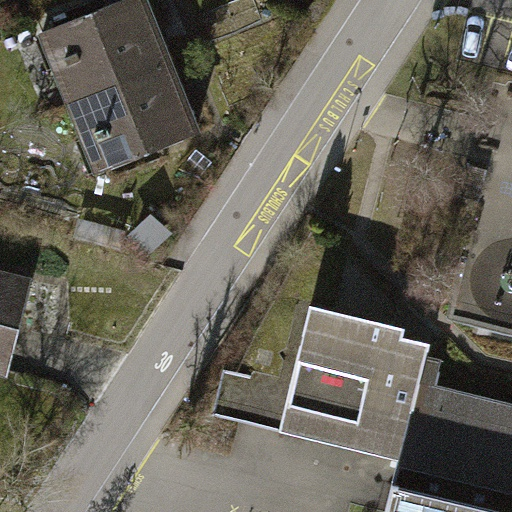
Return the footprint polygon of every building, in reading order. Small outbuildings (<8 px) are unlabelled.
[(64,139),(171,95),(143,28),(36,72),(64,139)] [(171,95),(64,139),(93,210),(201,165),(171,95)] [(491,174),(467,168),(456,209),(480,215),(491,174)] [(37,300),(0,291),(0,396),(13,399),(37,300)] [(397,338),(308,315),(277,436),(397,467),(385,511),(511,511),(511,416),(431,397),(441,358),(395,346),(397,338)]
